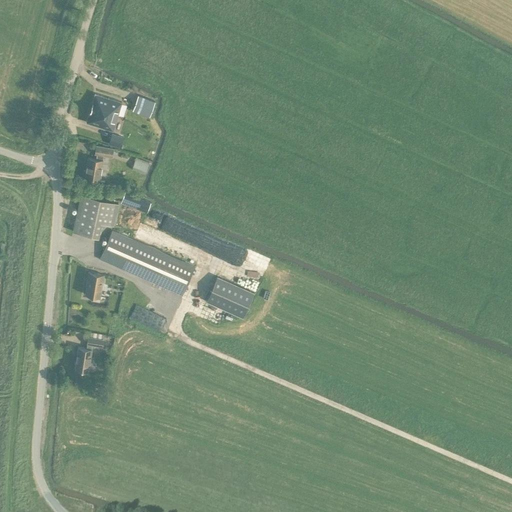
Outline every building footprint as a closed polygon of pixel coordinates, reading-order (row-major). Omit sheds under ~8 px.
[(91,102),(90,107),(117,116),(121,101),(95,93),(92,102),(91,102)] [(154,101),(138,95),(132,110),(149,116),(154,101)] [(117,116),(90,107),(88,112),(88,113),(86,122),(112,130),(117,116)] [(108,142),(118,146),(121,137),(110,133),(108,142)] [(84,178),(99,180),(103,160),(102,160),(103,155),(111,156),(113,148),(96,145),(95,153),(96,153),(96,158),(88,157),(84,178)] [(134,157),(131,166),(144,170),(147,162),(134,157)] [(121,201),(146,210),(150,200),(137,196),(138,193),(125,188),(121,201)] [(72,231),(98,236),(101,222),(113,224),(118,202),(81,194),(72,231)] [(99,258),(157,284),(182,295),(194,266),(170,255),(112,230),(99,258)] [(85,294),(100,296),(104,274),(88,271),(86,281),(87,281),(85,294)] [(253,292),(216,276),(206,300),(243,316),(253,292)] [(159,331),(165,318),(136,304),(130,317),(159,331)] [(74,368),(88,370),(92,371),(95,370),(96,368),(97,365),(96,363),(94,362),(90,361),(92,348),(91,348),(92,344),(102,345),(103,338),(88,336),(87,343),(86,348),(78,346),(74,368)]
